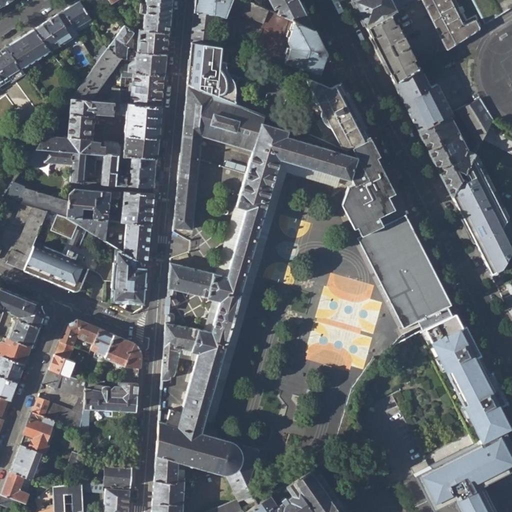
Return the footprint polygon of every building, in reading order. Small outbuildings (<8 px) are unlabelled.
[(144,13),(142,29),(167,32),(169,9),(170,0),(144,0),(145,1),(141,0),(140,0),(140,2),(140,8),(139,15),(141,15),(141,12),(144,13)] [(194,0),(193,14),(215,16),(224,18),(229,3),(235,5),(233,12),(262,22),(267,9),(242,0),(194,0)] [(313,29),(298,0),(268,0),(273,9),(276,7),(278,11),(277,13),(295,21),(313,29)] [(351,0),(364,28),(390,14),(398,11),(418,0),(403,0),(400,1),(400,0),(395,0),(393,1),(392,0),(351,0)] [(421,0),(445,49),(478,29),(474,20),(463,25),(461,25),(448,0),(421,0)] [(511,0),(472,0),(485,24),(511,6),(511,0)] [(78,1),(63,10),(74,29),(89,18),(78,1)] [(63,10),(43,23),(60,45),(77,33),(74,29),(63,10)] [(193,14),(190,41),(213,45),(215,16),(193,14)] [(413,59),(390,14),(364,28),(392,81),(409,73),(417,68),(412,59),(413,59)] [(121,19),(124,24),(126,27),(131,28),(126,19),(121,19)] [(325,54),(313,29),(295,21),(286,43),(291,44),(284,64),(318,75),(325,54)] [(43,23),(32,30),(43,43),(49,50),(51,52),(60,45),(43,23)] [(124,24),(107,48),(118,56),(124,57),(126,57),(126,52),(127,47),(132,47),(133,36),(134,35),(134,28),(131,28),(126,27),(124,24)] [(138,28),(134,28),(134,35),(133,36),(132,47),(127,47),(126,52),(166,52),(166,43),(167,32),(142,29),(138,28)] [(32,30),(6,46),(16,61),(22,68),(49,50),(43,43),(32,30)] [(186,85),(209,94),(231,103),(231,94),(234,94),(233,85),(225,72),(222,62),(217,62),(219,46),(213,45),(190,41),(186,85)] [(93,58),(97,63),(107,48),(104,45),(93,58)] [(6,46),(0,50),(0,120),(14,110),(28,129),(53,110),(22,68),(16,61),(6,46)] [(97,63),(71,97),(89,99),(116,59),(124,60),(124,57),(118,56),(107,48),(97,63)] [(165,64),(166,52),(126,52),(126,57),(134,58),(127,64),(124,63),(123,71),(164,75),(165,64)] [(409,73),(392,81),(417,130),(452,113),(437,84),(429,88),(418,68),(417,68),(409,73)] [(162,92),(164,75),(123,71),(122,71),(121,76),(121,85),(129,85),(128,89),(131,89),(130,98),(127,98),(127,89),(120,88),(119,102),(161,106),(162,92)] [(319,90),(330,111),(347,146),(367,136),(340,84),(337,86),(321,81),(319,90)] [(201,136),(249,151),(257,122),(260,123),(263,116),(231,103),(209,94),(186,85),(183,126),(193,128),(193,134),(201,136)] [(111,101),(119,102),(120,88),(112,88),(111,101)] [(86,152),(91,153),(118,155),(129,156),(141,156),(156,158),(161,106),(119,102),(111,101),(93,99),(89,99),(71,97),(35,148),(73,151),(86,152)] [(457,111),(477,144),(481,138),(488,126),(491,122),(491,120),(479,100),(457,111)] [(447,190),(451,197),(473,152),(466,148),(462,140),(463,140),(462,136),(460,137),(449,115),(441,119),(417,130),(447,190)] [(345,179),(346,178),(352,156),(320,147),(320,144),(309,141),(308,143),(283,136),(284,130),(260,123),(257,122),(249,151),(234,206),(243,209),(224,276),(215,274),(170,262),(167,298),(174,300),(176,298),(177,292),(210,300),(217,302),(208,332),(202,330),(173,324),(174,316),(173,313),(166,312),(161,379),(165,379),(171,376),(174,372),(181,350),(196,353),(180,412),(169,409),(167,414),(158,412),(158,420),(177,425),(210,436),(231,357),(220,354),(276,159),(330,174),(345,179)] [(192,231),(201,136),(193,134),(193,128),(183,126),(173,229),(192,231)] [(511,139),(488,126),(481,138),(511,155),(511,139)] [(347,146),(352,156),(346,178),(345,179),(348,182),(345,183),(339,203),(351,227),(355,225),(358,232),(353,234),(399,324),(414,317),(418,326),(448,310),(443,302),(446,300),(400,211),(404,209),(393,188),(391,189),(373,154),(375,152),(367,136),(347,146)] [(43,161),(71,163),(73,151),(35,148),(26,161),(25,163),(37,168),(43,159),(43,161)] [(84,182),(86,152),(73,151),(71,163),(71,176),(70,181),(84,182)] [(460,214),(476,247),(490,274),(501,268),(511,250),(511,225),(503,206),(499,208),(490,191),(494,189),(486,173),(482,174),(477,165),(481,164),(476,153),(473,152),(451,197),(460,214)] [(104,184),(116,185),(118,155),(91,153),(90,171),(100,172),(101,158),(106,158),(104,184)] [(127,186),(153,188),(156,158),(141,156),(129,156),(118,155),(116,185),(127,186)] [(326,184),(330,174),(276,159),(220,354),(231,357),(283,173),(326,184)] [(486,173),(481,164),(477,165),(482,174),(486,173)] [(0,183),(0,200),(2,201),(3,197),(1,197),(11,182),(6,175),(0,183)] [(56,214),(67,217),(68,201),(25,188),(25,187),(12,181),(11,182),(1,197),(3,197),(16,201),(33,207),(47,211),(56,214)] [(68,193),(68,201),(67,217),(82,218),(82,208),(93,208),(92,219),(107,220),(108,216),(109,195),(110,189),(74,186),(74,188),(68,193)] [(121,190),(110,189),(109,195),(112,199),(118,199),(120,197),(121,190)] [(503,206),(494,189),(490,191),(499,208),(503,206)] [(107,220),(127,222),(151,224),(153,193),(123,190),(121,217),(119,217),(116,214),(110,214),(108,216),(107,220)] [(0,243),(0,239),(16,201),(3,197),(2,201),(0,204),(0,251),(2,246),(0,243)] [(226,232),(215,274),(224,276),(243,209),(234,206),(226,232)] [(36,237),(47,211),(33,207),(15,249),(14,248),(10,251),(6,262),(22,269),(24,265),(33,244),(36,237)] [(50,230),(71,238),(77,224),(67,217),(56,214),(50,230)] [(105,241),(107,220),(92,219),(82,218),(67,217),(77,224),(105,241)] [(127,222),(124,253),(142,264),(147,264),(151,224),(127,222)] [(46,249),(33,244),(24,265),(37,271),(46,249)] [(144,304),(147,264),(142,264),(124,253),(115,248),(111,300),(144,304)] [(24,265),(22,269),(72,289),(78,288),(49,275),(58,255),(46,249),(37,271),(24,265)] [(58,255),(49,275),(78,288),(87,267),(58,255)] [(506,277),(501,268),(490,274),(494,283),(506,277)] [(502,297),(511,318),(511,280),(505,284),(507,289),(502,292),(503,297),(502,297)] [(8,312),(12,313),(16,304),(20,295),(0,286),(0,308),(1,307),(7,309),(8,312)] [(20,315),(19,319),(38,327),(43,313),(37,301),(24,296),(20,306),(16,304),(12,313),(20,315)] [(210,300),(202,330),(208,332),(217,302),(210,300)] [(503,430),(505,434),(511,430),(511,421),(507,412),(502,414),(500,410),(505,407),(482,363),(478,365),(475,360),(479,357),(456,311),(422,328),(473,428),(475,427),(482,441),(503,430)] [(15,317),(7,336),(30,346),(38,327),(19,319),(15,317)] [(58,341),(74,346),(78,337),(93,343),(99,327),(77,318),(65,324),(58,341)] [(104,356),(113,333),(99,327),(93,343),(91,348),(95,350),(94,354),(103,358),(104,356)] [(133,342),(113,333),(104,356),(123,364),(139,366),(140,352),(133,342)] [(0,343),(0,355),(23,365),(30,346),(7,336),(4,343),(0,342),(1,344),(0,343)] [(58,341),(48,367),(73,377),(75,372),(70,370),(74,361),(69,359),(74,346),(58,341)] [(0,375),(17,383),(23,365),(0,355),(0,375)] [(43,382),(78,395),(81,385),(82,379),(77,378),(73,377),(48,367),(43,382)] [(0,396),(10,400),(17,383),(0,375),(0,396)] [(77,399),(71,410),(66,425),(79,430),(79,428),(83,408),(86,379),(82,379),(81,385),(78,395),(77,399)] [(105,381),(86,379),(83,408),(93,409),(135,411),(136,396),(112,394),(112,387),(111,385),(105,384),(105,381)] [(115,386),(112,387),(112,394),(136,396),(137,384),(119,382),(119,386),(115,386)] [(0,396),(0,419),(2,420),(10,400),(0,396)] [(37,397),(31,412),(53,420),(66,425),(71,410),(49,403),(49,401),(37,397)] [(91,416),(93,409),(83,408),(79,428),(87,429),(90,415),(91,416)] [(31,440),(28,448),(41,453),(44,454),(54,429),(50,428),(53,420),(31,412),(23,433),(33,437),(32,440),(31,440)] [(158,420),(156,453),(186,462),(209,468),(223,472),(228,470),(236,466),(237,465),(238,462),(239,460),(239,457),(239,454),(239,452),(238,449),(237,447),(235,445),(234,443),(232,443),(210,436),(177,425),(158,420)] [(503,430),(482,441),(428,468),(425,462),(410,470),(431,511),(438,509),(449,504),(453,511),(511,511),(510,511),(494,511),(489,502),(482,487),(509,473),(505,467),(511,459),(511,448),(505,434),(503,430)] [(256,449),(232,443),(234,443),(235,445),(237,447),(238,449),(239,452),(239,454),(239,457),(239,460),(238,462),(237,465),(236,466),(255,503),(258,501),(268,496),(283,487),(299,478),(295,469),(271,464),(248,475),(256,449)] [(19,444),(9,470),(24,476),(32,479),(41,453),(28,448),(19,444)] [(68,463),(80,467),(81,463),(80,449),(75,447),(73,451),(72,451),(68,463)] [(156,453),(154,478),(176,479),(182,478),(186,476),(186,462),(156,453)] [(103,484),(129,487),(130,467),(104,465),(103,484)] [(154,478),(151,511),(240,511),(241,511),(245,511),(259,502),(258,501),(255,503),(236,466),(228,470),(223,472),(236,499),(206,511),(183,511),(183,508),(182,507),(182,504),(184,504),(185,491),(182,490),(182,478),(176,479),(154,478)] [(9,470),(0,494),(17,500),(25,503),(28,493),(18,490),(24,476),(9,470)] [(342,511),(324,486),(313,470),(299,478),(283,487),(289,496),(285,498),(288,501),(280,506),(278,504),(274,505),(268,496),(258,501),(259,502),(245,511),(342,511)] [(62,511),(61,485),(52,486),(53,495),(53,511),(83,511),(81,486),(81,482),(74,483),(71,484),(72,511),(62,511)] [(42,491),(53,495),(52,486),(44,483),(42,491)] [(106,488),(103,511),(127,511),(129,490),(106,488)] [(0,504),(14,509),(17,500),(0,494),(0,504)]
